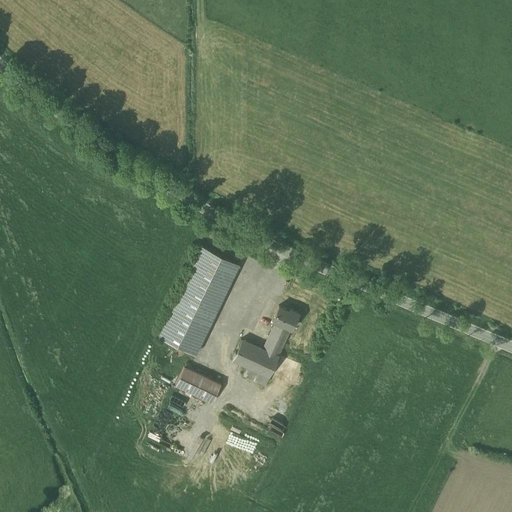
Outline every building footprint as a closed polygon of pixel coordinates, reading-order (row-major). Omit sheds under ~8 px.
[(202,243),(158,335),(194,352),(238,261),(202,243)] [(288,308),(278,304),(272,318),(275,320),(290,326),(291,327),(298,311),(289,306),(288,308)] [(275,320),(262,347),(277,354),(290,326),(275,320)] [(262,347),(241,337),(232,357),(248,364),(269,374),(278,354),(262,347)] [(220,382),(184,364),(175,383),(212,400),(220,382)] [(269,374),(248,364),(244,374),(264,383),(269,374)] [(279,431),(287,415),(275,409),(267,425),(279,431)] [(224,420),(220,432),(235,437),(239,426),(224,420)]
